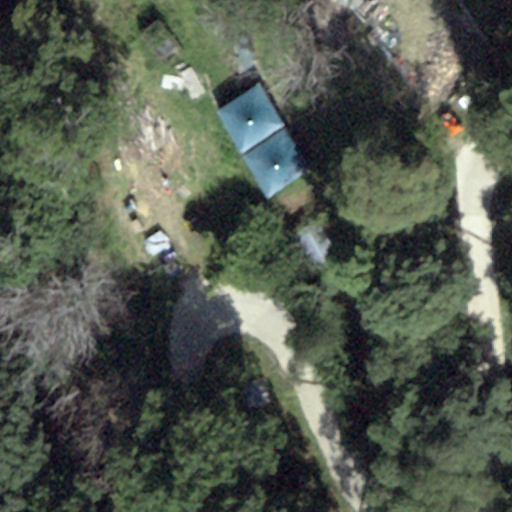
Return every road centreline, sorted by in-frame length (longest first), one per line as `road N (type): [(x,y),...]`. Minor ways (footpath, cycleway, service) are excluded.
road 1 (track): [(191,511),(190,345),(200,309),(217,297),(242,295),(288,350),(373,511)]
road 2 (track): [(485,511),(475,160),(484,137),(511,132)]
